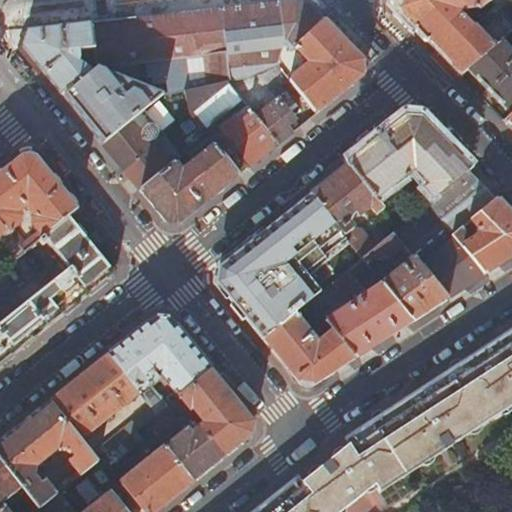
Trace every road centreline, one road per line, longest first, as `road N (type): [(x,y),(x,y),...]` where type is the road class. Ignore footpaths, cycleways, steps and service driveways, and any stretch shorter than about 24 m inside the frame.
road 1 (residential): [(166,272),(416,75)]
road 2 (residential): [(511,293),(300,433)]
road 3 (residential): [(29,108),(166,272)]
road 4 (residential): [(0,406),(166,272)]
road 5 (residential): [(166,272),(300,433)]
road 6 (residential): [(511,176),(416,75)]
road 7 (residential): [(300,433),(202,511)]
